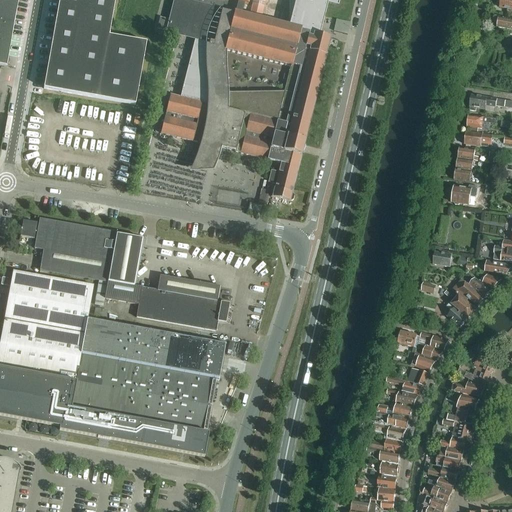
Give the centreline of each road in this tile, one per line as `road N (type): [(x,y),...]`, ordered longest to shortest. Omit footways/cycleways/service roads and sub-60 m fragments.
road 1 (residential): [(327,511),(392,323),(476,0)]
road 2 (primary): [(276,511),(394,0)]
road 3 (unclassified): [(300,241),(279,230),(6,182)]
road 4 (residential): [(400,511),(409,441),(435,378),(511,280)]
road 5 (unclassified): [(366,0),(313,225),(300,241)]
road 6 (unclassified): [(233,481),(300,241)]
road 7 (unclassified): [(233,481),(0,438)]
road 8 (unknown): [(275,342),(241,323),(239,266),(149,247)]
road 9 (unclassified): [(6,182),(39,0)]
road 10 (unknown): [(107,164),(54,152),(46,141),(56,118),(109,132)]
road 11 (residential): [(453,511),(497,376)]
